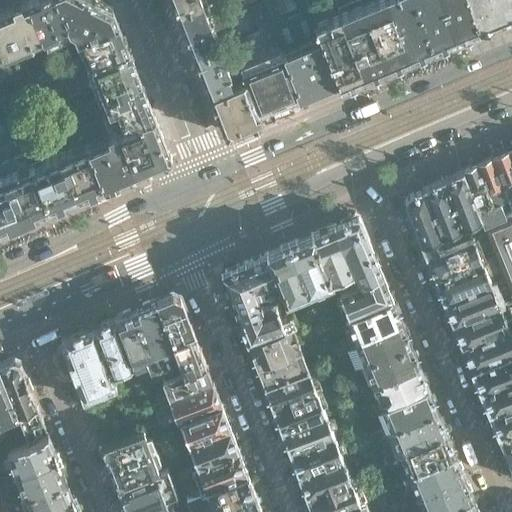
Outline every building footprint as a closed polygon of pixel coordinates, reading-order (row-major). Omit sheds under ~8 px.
[(41,32),(27,0),(22,0),(1,9),(17,48),(31,42),(29,37),(41,32)] [(67,21),(57,0),(27,0),(41,32),(43,37),(57,31),(56,26),(66,22),(66,23),(67,21)] [(117,22),(111,6),(98,0),(57,0),(67,21),(66,23),(67,26),(75,29),(78,37),(117,22)] [(201,0),(173,0),(177,10),(201,0)] [(220,40),(204,0),(201,0),(177,10),(193,50),(220,40)] [(340,84),(313,21),(304,0),(261,0),(278,39),(303,99),(307,98),(303,89),(320,82),(324,91),(340,84)] [(409,55),(386,0),(363,0),(360,2),(386,65),(409,55)] [(432,45),(413,0),(386,0),(409,55),(432,45)] [(455,36),(440,0),(413,0),(432,45),(455,36)] [(478,26),(467,0),(440,0),(455,36),(478,26)] [(467,0),(478,26),(502,16),(495,0),(467,0)] [(511,12),(511,0),(495,0),(502,16),(511,12)] [(386,65),(360,2),(337,11),(363,74),(386,65)] [(17,48),(1,9),(0,9),(0,49),(1,49),(3,54),(17,48)] [(363,74),(337,11),(313,21),(340,84),(363,74)] [(127,47),(117,22),(78,37),(84,53),(90,51),(94,60),(127,47)] [(303,99),(278,39),(237,56),(246,77),(209,91),(223,127),(230,130),(262,117),(261,117),(303,99)] [(246,77),(237,56),(227,60),(220,40),(193,50),(209,91),(246,77)] [(127,47),(94,60),(91,62),(103,92),(140,78),(127,47)] [(64,59),(59,49),(50,53),(54,63),(64,59)] [(69,70),(64,59),(54,63),(58,74),(58,75),(69,70)] [(62,83),(58,75),(58,74),(33,85),(36,93),(62,83)] [(154,113),(140,78),(103,92),(108,105),(117,101),(120,111),(136,118),(137,120),(154,113)] [(67,96),(65,91),(62,83),(36,93),(34,94),(40,108),(67,96)] [(10,104),(34,94),(36,93),(33,85),(7,96),(10,104)] [(83,100),(74,88),(65,91),(67,96),(71,105),(83,100)] [(40,108),(34,94),(10,104),(6,106),(12,119),(40,108)] [(0,108),(6,106),(10,104),(7,96),(0,98),(0,108)] [(6,106),(0,108),(0,124),(12,119),(6,106)] [(168,150),(154,113),(137,120),(136,118),(118,125),(136,169),(165,157),(166,158),(169,150),(168,150)] [(136,169),(118,125),(108,129),(111,136),(88,146),(104,183),(136,169)] [(104,183),(88,146),(77,151),(74,145),(58,152),(76,195),(104,183)] [(511,198),(511,146),(492,155),(504,185),(510,199),(511,198)] [(76,195),(58,152),(42,159),(44,164),(33,169),(48,206),(76,195)] [(507,212),(497,188),(504,185),(492,155),(478,162),(494,202),(479,209),(482,216),(484,222),(507,212)] [(494,202),(478,162),(462,168),(479,209),(494,202)] [(48,206),(33,169),(21,174),(19,168),(3,175),(21,218),(48,206)] [(482,216),(479,209),(462,168),(422,186),(441,234),(444,241),(477,226),(474,219),(482,216)] [(0,226),(21,218),(3,175),(0,176),(0,226)] [(441,234),(422,186),(406,192),(406,193),(404,199),(403,199),(420,241),(425,254),(426,254),(437,249),(432,238),(441,234)] [(511,210),(507,212),(484,222),(502,266),(505,274),(511,290),(511,210)] [(373,249),(367,236),(368,236),(360,216),(359,217),(354,215),(354,214),(334,222),(352,267),(357,280),(381,270),(376,257),(373,249)] [(352,267),(334,222),(311,232),(329,276),(352,267)] [(329,276),(311,232),(288,242),(306,286),(329,276)] [(482,257),(473,235),(437,249),(426,254),(435,276),(482,257)] [(306,286),(288,242),(265,251),(280,289),(283,296),(306,286)] [(280,289),(265,251),(244,260),(262,304),(271,300),(269,293),(280,289)] [(491,279),(482,257),(435,276),(444,298),(491,279)] [(262,304),(244,260),(224,269),(222,275),(238,314),(262,304)] [(505,274),(502,266),(495,269),(498,277),(505,274)] [(390,292),(382,272),(381,270),(357,280),(339,288),(349,311),(391,294),(390,292)] [(500,301),(491,279),(444,298),(453,321),(500,301)] [(199,345),(193,329),(185,311),(186,311),(179,294),(171,291),(156,297),(172,338),(184,368),(204,360),(205,360),(199,345)] [(391,294),(349,311),(347,312),(356,335),(400,317),(391,294)] [(172,338),(156,297),(137,305),(165,376),(184,368),(172,338)] [(294,319),(291,311),(281,315),(274,299),(271,300),(262,304),(238,314),(247,337),(290,320),(294,319)] [(509,324),(500,301),(453,321),(462,343),(509,324)] [(165,376),(137,305),(115,314),(130,354),(140,351),(152,380),(160,377),(165,376)] [(134,364),(130,354),(115,314),(61,338),(83,397),(85,396),(88,404),(105,397),(102,390),(116,384),(112,373),(134,364)] [(409,339),(400,317),(356,335),(364,357),(409,339)] [(307,364),(290,320),(247,337),(247,338),(264,381),(307,364)] [(511,330),(509,324),(462,343),(471,365),(511,348),(511,330)] [(418,361),(409,339),(364,357),(373,379),(418,361)] [(511,374),(511,348),(471,365),(480,388),(511,374)] [(47,432),(19,359),(17,354),(0,361),(0,368),(17,412),(28,439),(47,432)] [(221,402),(204,360),(184,368),(165,376),(160,377),(173,409),(154,416),(158,426),(178,419),(221,402)] [(418,361),(373,379),(382,401),(427,383),(418,361)] [(316,387),(307,364),(264,381),(272,404),(316,387)] [(17,412),(0,368),(0,414),(2,414),(4,417),(17,412)] [(511,400),(511,374),(480,388),(489,410),(511,400)] [(436,405),(427,383),(382,401),(391,424),(436,405)] [(325,409),(316,387),(272,404),(281,426),(325,409)] [(511,400),(489,410),(498,432),(508,428),(511,426),(511,400)] [(229,423),(221,402),(178,419),(187,440),(229,423)] [(444,427),(436,405),(391,424),(399,446),(444,427)] [(334,432),(325,409),(281,426),(290,449),(334,432)] [(238,446),(229,423),(187,440),(196,462),(238,446)] [(454,450),(444,427),(399,446),(408,469),(454,450)] [(149,448),(141,428),(101,443),(109,463),(149,448)] [(511,436),(511,437),(508,428),(498,432),(511,466),(511,436)] [(57,455),(47,432),(28,439),(7,448),(13,465),(8,467),(10,473),(57,455)] [(342,454),(334,432),(290,449),(299,471),(342,454)] [(368,459),(359,437),(352,439),(361,461),(368,459)] [(247,469),(238,446),(196,462),(205,486),(247,469)] [(157,468),(149,448),(109,463),(117,484),(151,471),(157,468)] [(463,472),(460,465),(457,457),(454,450),(408,469),(417,491),(463,472)] [(351,477),(342,454),(299,471),(307,494),(351,477)] [(65,477),(57,455),(10,473),(13,479),(18,477),(25,492),(65,477)] [(255,491),(247,469),(205,486),(185,494),(188,502),(209,494),(214,507),(255,491)] [(124,500),(171,482),(167,474),(155,479),(151,471),(117,484),(124,500)] [(429,511),(472,495),(469,487),(466,479),(463,472),(417,491),(425,511),(429,511)] [(38,511),(74,499),(65,477),(25,492),(31,508),(25,510),(26,511),(38,511)] [(327,511),(360,499),(351,477),(307,494),(314,511),(327,511)] [(141,511),(164,503),(161,495),(174,490),(171,482),(124,500),(128,511),(141,511)] [(390,502),(383,483),(372,488),(379,506),(390,502)] [(263,511),(255,491),(214,507),(215,511),(263,511)] [(478,511),(472,495),(429,511),(478,511)] [(79,511),(74,499),(38,511),(79,511)] [(365,511),(360,499),(327,511),(365,511)] [(174,511),(171,501),(164,503),(141,511),(174,511)] [(394,511),(390,502),(379,506),(381,511),(394,511)]
